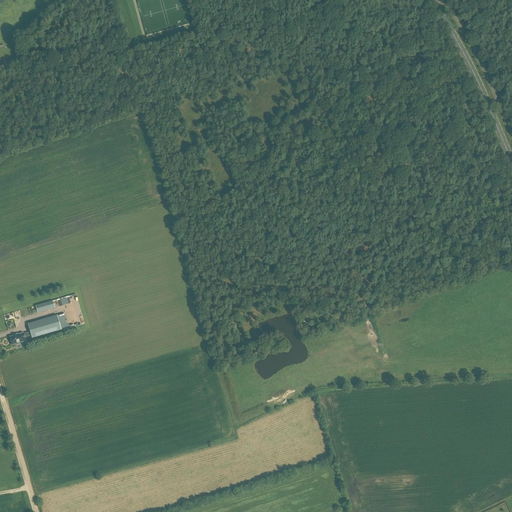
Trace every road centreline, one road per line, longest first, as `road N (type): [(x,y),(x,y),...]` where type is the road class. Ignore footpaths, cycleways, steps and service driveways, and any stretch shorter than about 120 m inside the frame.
road 1 (primary): [(511,162),(433,0)]
road 2 (track): [(2,395),(36,511)]
